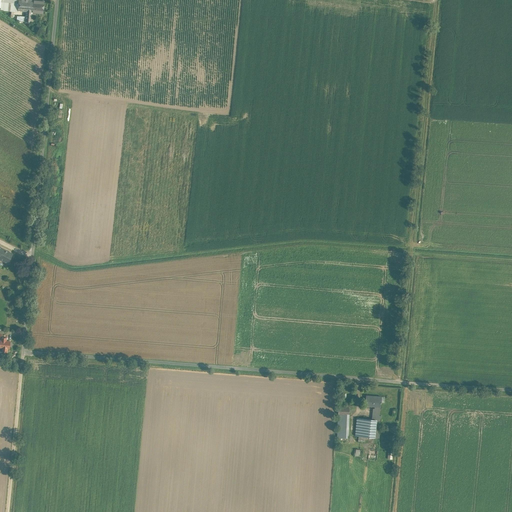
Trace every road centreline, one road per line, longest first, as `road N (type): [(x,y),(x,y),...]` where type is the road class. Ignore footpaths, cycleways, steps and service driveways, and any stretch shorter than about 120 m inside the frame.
road 1 (unclassified): [(57,0),(23,352),(511,390)]
road 2 (track): [(436,0),(398,382)]
road 3 (track): [(23,352),(7,511)]
